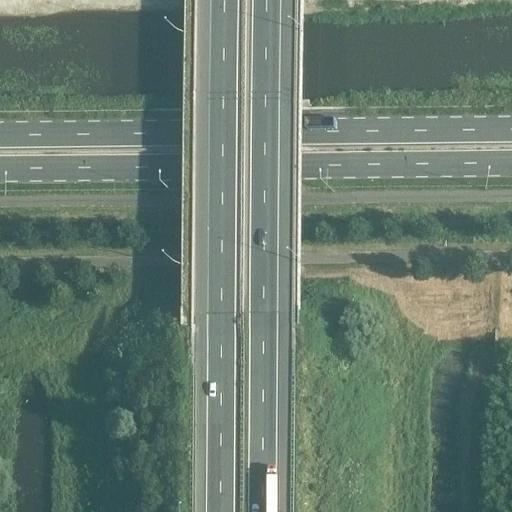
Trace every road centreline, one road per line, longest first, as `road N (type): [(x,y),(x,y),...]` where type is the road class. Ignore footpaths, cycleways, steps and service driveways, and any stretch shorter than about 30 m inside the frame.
road 1 (motorway): [(260,511),(268,0)]
road 2 (motorway): [(226,0),(219,511)]
road 3 (primary): [(511,129),(0,135)]
road 4 (primary): [(0,169),(511,163)]
road 5 (track): [(387,511),(375,261)]
road 6 (track): [(76,511),(77,261)]
